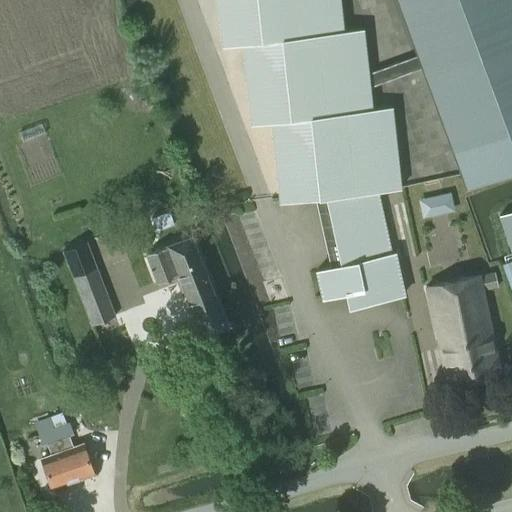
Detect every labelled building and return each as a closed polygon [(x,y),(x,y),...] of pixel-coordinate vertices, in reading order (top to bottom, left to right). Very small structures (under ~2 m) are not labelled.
[(391,244),(379,190),(401,188),(392,106),(372,108),(370,86),(368,73),(363,28),(343,30),(340,0),(217,0),(222,45),(242,43),(250,123),(270,121),(279,201),(316,197),(330,261),(315,264),(322,298),(343,294),(346,305),(403,293),(393,244),(391,244)] [(511,170),(511,0),(397,0),(418,55),(368,73),(370,86),(422,67),(467,188),(511,170)] [(453,191),(420,196),(423,215),(456,210),(453,191)] [(511,209),(501,213),(498,214),(511,256),(511,209)] [(168,211),(151,217),(156,230),(173,224),(168,211)] [(177,240),(213,332),(227,326),(191,235),(177,240)] [(202,336),(213,332),(177,240),(166,244),(166,246),(146,253),(157,282),(178,274),(202,336)] [(92,256),(69,265),(97,338),(120,329),(92,256)] [(483,291),(498,286),(495,273),(480,276),(480,275),(426,286),(447,386),(500,375),(483,291)] [(54,428),(72,481),(93,474),(83,444),(73,447),(69,436),(73,435),(68,423),(54,428)] [(72,481),(54,428),(38,433),(42,445),(47,444),(50,454),(41,458),(51,488),(72,481)]
